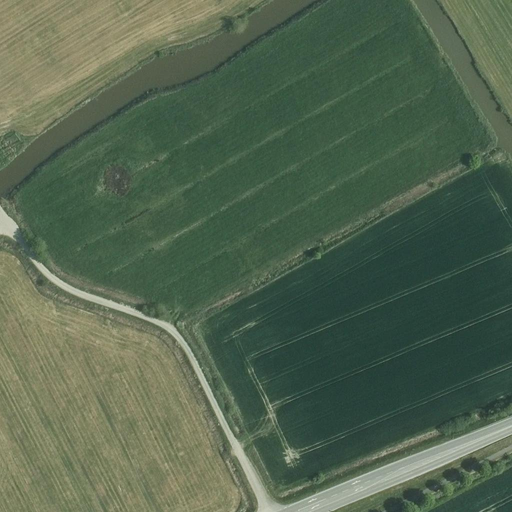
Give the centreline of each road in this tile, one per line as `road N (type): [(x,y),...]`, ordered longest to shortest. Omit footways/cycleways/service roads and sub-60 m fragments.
road 1 (track): [(267,511),(178,333),(49,273),(10,229)]
road 2 (secondary): [(511,425),(299,511)]
